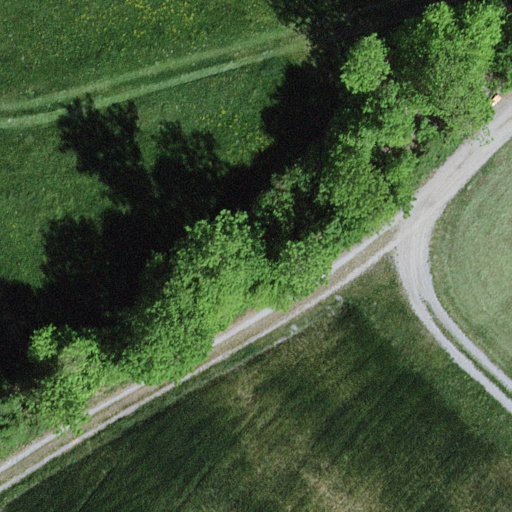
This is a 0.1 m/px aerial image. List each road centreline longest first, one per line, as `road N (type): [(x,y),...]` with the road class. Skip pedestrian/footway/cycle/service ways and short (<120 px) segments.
road 1 (track): [(418,233),(375,249),(0,477)]
road 2 (track): [(511,400),(432,311),(416,264),(418,233)]
road 3 (track): [(418,233),(440,193),(511,122)]
